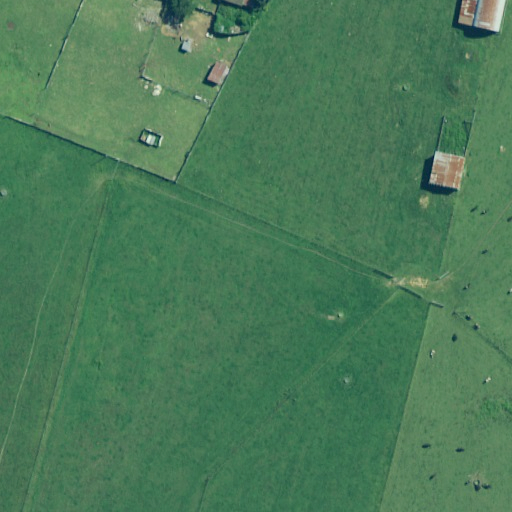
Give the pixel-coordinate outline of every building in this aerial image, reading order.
[(255,0),(222,0),(253,10),(255,0)] [(505,0),(462,0),(457,23),(498,32),(505,0)] [(236,17),(217,14),(213,34),(232,37),(236,17)] [(227,67),(217,62),(207,79),(216,85),(227,67)] [(464,158),(435,152),(429,185),(458,191),(464,158)]
